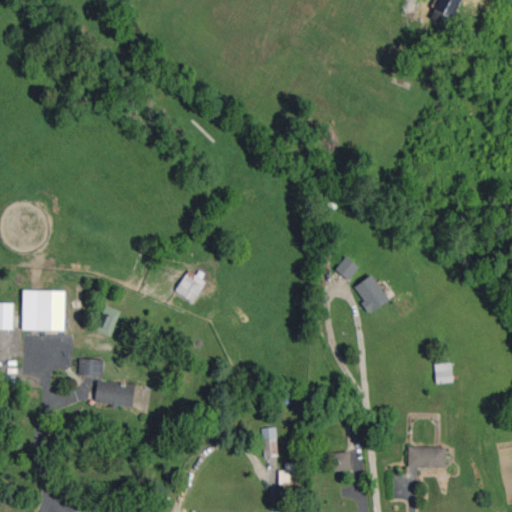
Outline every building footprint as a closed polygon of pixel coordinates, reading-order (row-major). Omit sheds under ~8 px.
[(439,21),(442,13),(453,18),(460,0),(439,0),(431,18),(439,21)] [(335,269),(349,280),(360,266),(346,255),(335,269)] [(207,281),(189,269),(174,292),(192,303),(207,281)] [(370,312),(389,301),(373,274),(354,286),(370,312)] [(22,329),(65,330),(65,290),(23,290),(22,329)] [(0,329),(12,329),(13,303),(0,302),(0,329)] [(96,330),(111,336),(121,310),(105,305),(96,330)] [(104,359),(79,358),(79,375),(103,375),(104,359)] [(436,383),(453,381),(451,361),(435,363),(436,383)] [(133,407),(135,385),(98,380),(95,402),(133,407)] [(262,427),(263,457),(278,456),(277,427),(262,427)] [(408,466),(446,467),(446,446),(409,446),(408,466)] [(349,451),(330,453),(332,471),(351,469),(349,451)] [(279,470),(280,482),(300,481),(299,462),(285,463),(285,470),(279,470)]
